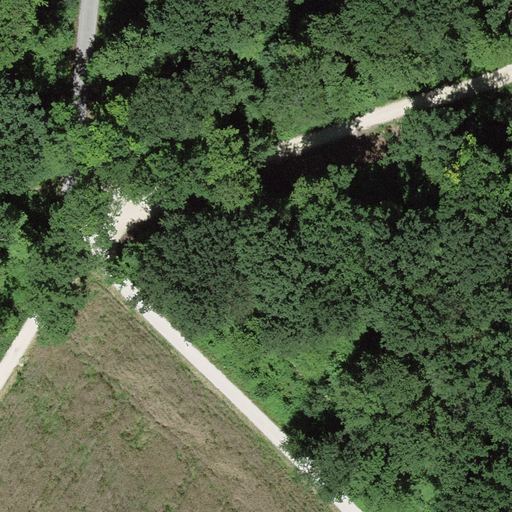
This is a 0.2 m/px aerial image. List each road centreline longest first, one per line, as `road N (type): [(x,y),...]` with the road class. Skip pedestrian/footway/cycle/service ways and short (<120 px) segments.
road 1 (track): [(511,68),(129,203),(79,238)]
road 2 (track): [(346,511),(79,238)]
road 3 (track): [(79,238),(89,0)]
road 4 (track): [(79,238),(0,373)]
